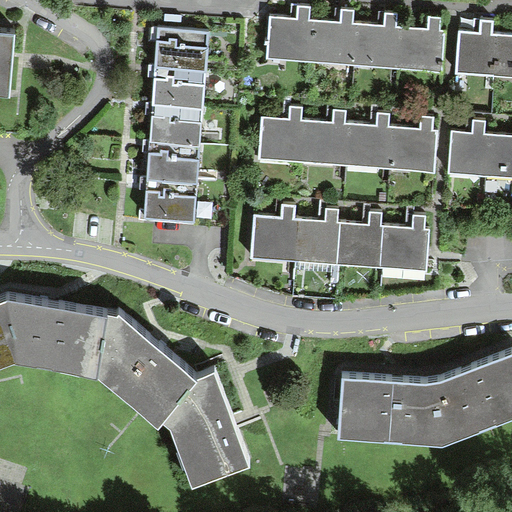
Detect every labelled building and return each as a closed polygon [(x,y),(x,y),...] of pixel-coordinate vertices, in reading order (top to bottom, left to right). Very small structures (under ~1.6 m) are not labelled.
[(297,0),(297,10),(270,8),(267,51),(312,54),(315,12),(311,12),(311,0),(297,0)] [(341,14),(315,12),(312,54),(354,57),(356,16),(354,16),(355,3),(349,3),(342,2),(341,14)] [(385,18),(356,16),(354,57),(397,59),(399,20),(397,19),(398,7),(392,6),(386,6),(385,18)] [(428,22),(399,20),(397,59),(443,63),(445,23),(440,23),(441,10),(435,10),(429,10),(428,22)] [(457,66),(494,69),(497,28),(492,28),(493,14),(487,14),(480,13),(479,26),(460,25),(457,66)] [(0,81),(9,82),(15,22),(0,20),(0,81)] [(158,31),(155,58),(207,62),(210,25),(158,21),(158,31)] [(511,28),(497,28),(494,69),(511,69),(511,28)] [(155,67),(152,96),(203,101),(207,62),(155,58),(155,67)] [(152,104),(150,133),(200,137),(203,101),(152,96),(152,104)] [(290,111),(263,109),(260,151),(305,154),(308,113),(304,113),(304,100),(297,100),(291,100),(290,111)] [(334,115),(308,113),(305,154),(346,157),(349,116),(347,116),(348,104),(342,104),(335,103),(334,115)] [(378,118),(349,116),(346,157),(390,160),(392,120),(390,120),(391,107),(385,107),(379,107),(378,118)] [(421,122),(392,120),(390,160),(436,163),(438,124),(433,124),(434,111),(428,111),(422,110),(421,122)] [(449,165),(487,167),(490,127),(485,126),(486,114),(480,113),(473,113),(472,126),(452,125),(449,165)] [(511,128),(490,127),(487,167),(511,169),(511,128)] [(149,144),(147,172),(198,175),(200,137),(150,133),(149,144)] [(198,175),(147,172),(147,182),(144,209),(195,213),(198,175)] [(281,210),(254,208),(251,250),(297,253),(299,212),(295,211),(296,199),(289,199),(282,198),(281,210)] [(325,213),(299,212),(297,253),(338,256),(341,215),(339,215),(339,203),(333,202),(326,202),(325,213)] [(370,217),(341,215),(338,256),(381,259),(384,219),(381,219),(382,206),(376,206),(370,205),(370,217)] [(413,221),(384,219),(381,259),(427,262),(429,223),(425,222),(425,210),(419,209),(413,209),(413,221)] [(0,286),(0,351),(15,345),(98,359),(160,411),(163,407),(171,414),(192,472),(250,452),(235,416),(215,359),(198,364),(161,333),(120,300),(118,302),(56,291),(8,283),(0,286)] [(395,368),(343,364),(338,426),(443,432),(511,406),(511,341),(475,355),(442,368),(428,370),(395,368)]
